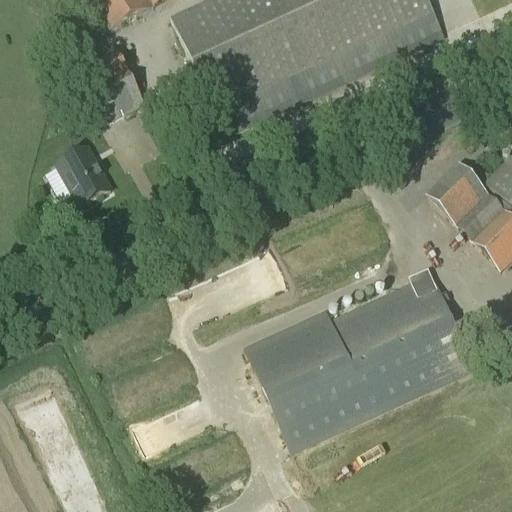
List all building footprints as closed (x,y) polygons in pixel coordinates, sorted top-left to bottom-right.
[(84,0),(105,37),(135,20),(124,0),(84,0)] [(124,0),(135,20),(152,11),(151,10),(169,0),(124,0)] [(222,0),(169,24),(223,143),(443,42),(424,0),(222,0)] [(69,70),(87,103),(129,81),(111,49),(69,70)] [(129,81),(87,103),(103,131),(144,108),(129,81)] [(88,153),(55,170),(79,213),(111,195),(88,153)] [(424,200),(500,277),(511,265),(511,158),(483,187),(497,202),(494,206),(455,169),(424,200)] [(431,279),(329,325),(326,316),(242,354),(290,459),(474,377),(431,279)]
